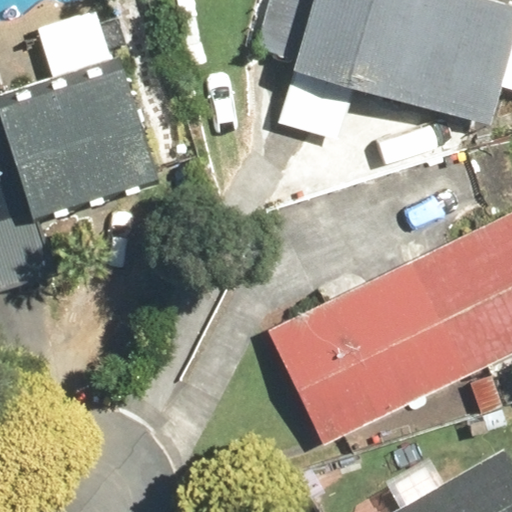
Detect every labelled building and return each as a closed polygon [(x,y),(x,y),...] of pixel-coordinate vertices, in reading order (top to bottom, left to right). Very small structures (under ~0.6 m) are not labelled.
[(511,3),(500,0),(303,0),(284,67),(487,125),(511,35),(511,3)] [(117,55),(0,91),(0,289),(50,274),(33,222),(157,184),(117,55)] [(359,100),(278,119),(285,152),(367,133),(359,100)] [(511,209),(263,329),(319,444),(511,351),(511,209)] [(511,511),(511,473),(502,456),(403,511),(511,511)]
